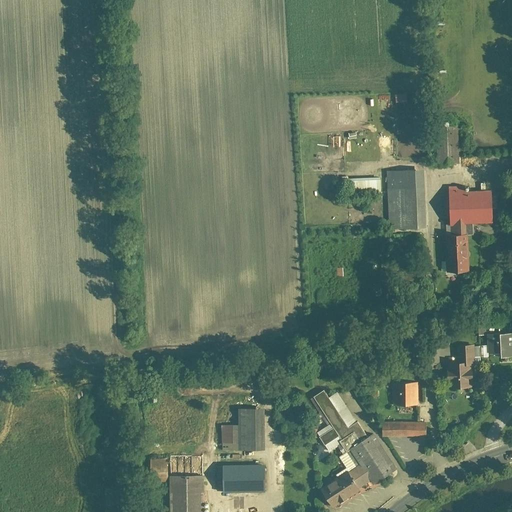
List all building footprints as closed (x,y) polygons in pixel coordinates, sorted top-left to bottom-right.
[(406,102),(405,94),(394,95),(394,103),(406,102)] [(455,124),(434,125),(436,161),(456,160),(455,124)] [(421,171),(389,172),(391,227),(423,226),(421,171)] [(380,194),(380,178),(345,179),(345,195),(380,194)] [(491,190),(448,191),(449,219),(492,218),(491,190)] [(466,235),(446,235),(446,270),(466,270),(466,235)] [(511,351),(511,332),(487,333),(487,352),(511,351)] [(468,363),(446,363),(447,388),(468,387),(468,363)] [(415,383),(393,383),(393,403),(416,403),(415,383)] [(311,397),(328,425),(316,432),(327,452),(337,446),(341,453),(346,449),(345,446),(342,448),(340,443),(358,432),(357,430),(359,429),(337,391),(327,397),(323,390),(311,397)] [(262,447),(261,409),(242,409),(242,424),(225,425),(226,442),(242,442),(242,447),(262,447)] [(426,423),(383,421),(383,433),(425,434),(426,423)] [(329,506),(391,466),(371,434),(343,451),(355,469),(320,491),(329,506)] [(204,511),(204,457),(169,457),(169,511),(204,511)] [(262,484),(261,465),(221,466),(222,485),(262,484)]
